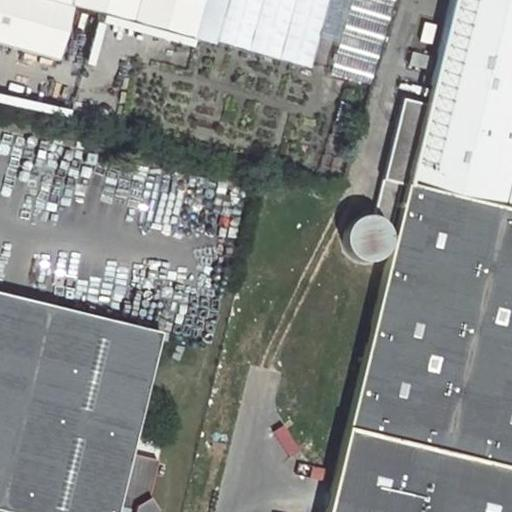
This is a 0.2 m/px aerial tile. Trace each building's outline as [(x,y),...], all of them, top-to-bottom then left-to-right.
[(75,0),(306,69),(316,36),(326,0),(0,0),(0,37),(55,54),(70,0),(75,0)] [(326,0),(316,36),(338,42),(335,52),(374,64),(393,0),(326,0)] [(511,511),(511,0),(450,0),(437,56),(425,107),(403,102),(383,183),(405,188),(327,511),(511,511)] [(412,55),(409,67),(429,72),(432,60),(412,55)] [(346,231),(343,238),(343,240),(344,248),(345,253),(348,257),(356,263),(365,265),(370,265),(377,262),(381,259),(384,257),(388,250),(389,242),(388,234),(383,226),(378,222),(373,220),(369,219),(362,219),(358,220),(353,223),(349,227),(346,231)] [(127,454),(158,334),(0,293),(0,510),(7,511),(152,511),(153,511),(145,498),(155,461),(127,454)]
